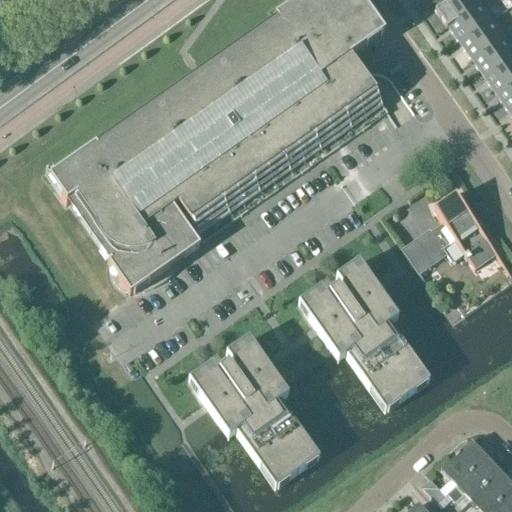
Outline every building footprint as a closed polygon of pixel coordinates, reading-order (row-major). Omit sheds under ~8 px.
[(375,46),(383,40),(362,10),(362,9),(358,2),(355,0),(295,0),(294,9),(273,24),(95,151),(47,184),(65,210),(69,207),(110,266),(106,268),(111,275),(115,287),(125,295),(129,301),(135,297),(159,288),(180,265),(199,252),(188,238),(194,234),(202,246),(387,117),(350,63),(373,47),(375,53),(376,52),(375,46)] [(447,31),(448,31),(480,8),(474,0),(454,0),(434,14),(447,31)] [(492,24),(480,8),(448,31),(459,47),(492,24)] [(459,47),(472,64),(504,42),(492,24),(459,47)] [(472,64),(484,82),(511,61),(511,53),(504,42),(472,64)] [(511,87),(511,61),(484,82),(496,99),(511,87)] [(511,113),(511,87),(496,99),(508,116),(511,113)] [(429,234),(400,253),(418,279),(447,259),(443,253),(454,246),(474,274),(496,259),(476,230),(480,227),(471,213),(466,216),(454,200),(432,215),(441,228),(430,235),(429,234)] [(337,366),(345,360),(384,416),(428,386),(389,330),(397,324),(357,267),(297,309),(337,366)] [(274,493),(311,468),(319,462),(279,406),(287,401),(247,344),(188,386),(227,443),(235,437),(274,493)] [(471,446),(440,474),(455,491),(486,462),(471,446)] [(463,499),(465,501),(469,506),(500,477),(486,462),(455,491),(447,499),(455,506),(463,499)] [(469,506),(474,511),(492,511),(511,493),(511,489),(500,477),(469,506)] [(421,492),(437,508),(446,499),(430,484),(421,492)] [(511,511),(511,493),(492,511),(511,511)]
